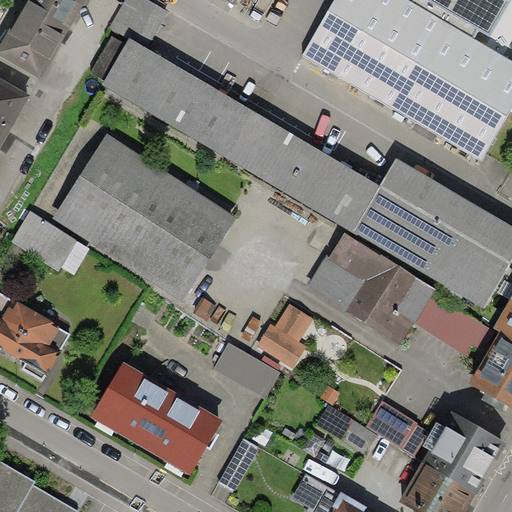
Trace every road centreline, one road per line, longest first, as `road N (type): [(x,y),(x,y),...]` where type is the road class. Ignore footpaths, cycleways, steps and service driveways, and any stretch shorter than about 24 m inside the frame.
road 1 (residential): [(0,191),(100,16)]
road 2 (residential): [(0,412),(173,511)]
